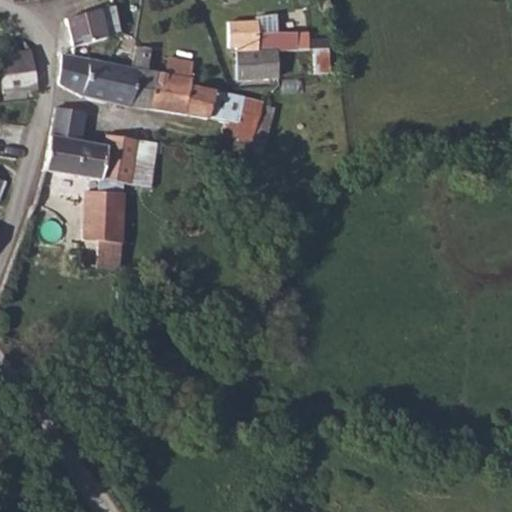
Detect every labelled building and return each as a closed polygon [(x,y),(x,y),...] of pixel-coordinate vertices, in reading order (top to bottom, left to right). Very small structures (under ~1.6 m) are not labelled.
[(96,10),(64,19),(71,48),(106,39),(105,34),(117,32),(113,5),(96,10)] [(256,24),(227,24),(227,49),(234,49),(237,80),(277,78),(276,75),(275,49),(295,49),(294,33),(256,34),(256,24)] [(130,106),(147,110),(154,73),(148,71),(149,50),(134,47),(130,70),(137,71),(130,106)] [(328,75),(328,49),(295,49),(275,49),(276,75),(328,75)] [(30,51),(0,56),(0,63),(1,76),(35,72),(30,51)] [(77,95),(130,106),(137,71),(130,70),(63,56),(58,85),(77,95)] [(234,137),(252,140),(261,103),(228,95),(187,86),(188,79),(185,79),(188,64),(165,59),(162,74),(154,73),(147,110),(196,118),(222,123),(220,134),(234,137)] [(3,93),(36,90),(35,72),(1,76),(3,93)] [(55,108),(43,170),(97,180),(99,180),(104,147),(79,142),(85,114),(55,108)] [(97,192),(121,193),(122,184),(127,185),(136,139),(107,134),(104,147),(99,180),(97,180),(97,192)] [(146,188),(154,143),(136,139),(127,185),(146,188)] [(97,267),(118,268),(121,193),(97,192),(86,192),(83,240),(98,241),(97,267)]
